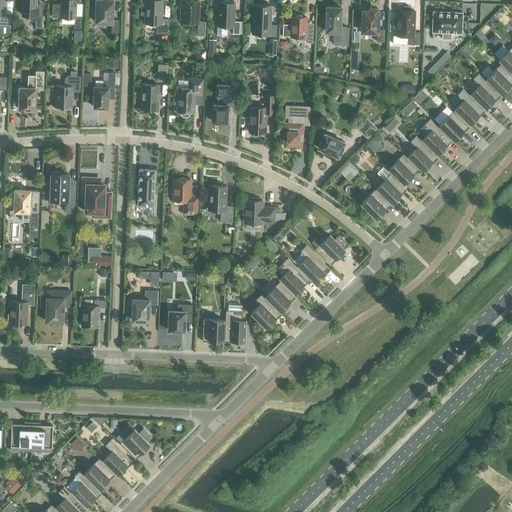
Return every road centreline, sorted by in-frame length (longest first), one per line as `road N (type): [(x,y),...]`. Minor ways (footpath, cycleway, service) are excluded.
road 1 (residential): [(0,146),(124,139),(232,162),(337,216),(377,255)]
road 2 (primary): [(511,294),(293,511)]
road 3 (residential): [(269,364),(0,349)]
road 4 (primary): [(341,511),(511,342)]
road 5 (residential): [(0,409),(217,421)]
road 6 (residential): [(377,255),(511,125)]
road 7 (residential): [(269,364),(377,255)]
road 8 (residential): [(126,511),(217,421)]
